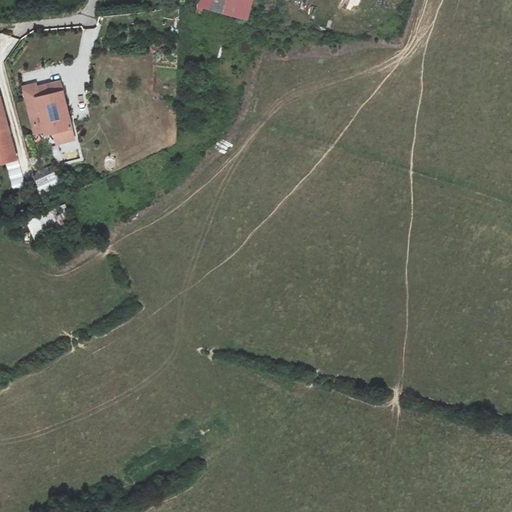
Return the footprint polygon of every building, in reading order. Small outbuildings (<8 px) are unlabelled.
[(247,0),(196,0),(197,0),(243,14),(247,0)] [(7,70),(0,72),(0,83),(3,93),(14,90),(7,70)] [(32,85),(37,108),(43,130),(52,128),(55,138),(72,134),(59,77),(33,85),(32,85)] [(29,111),(37,108),(32,85),(33,85),(32,80),(18,83),(20,92),(23,91),(29,111)] [(0,157),(14,154),(0,100),(0,157)] [(62,150),(63,160),(79,158),(78,148),(62,150)] [(48,203),(67,196),(58,171),(39,178),(48,203)] [(71,191),(90,184),(85,171),(67,178),(71,191)] [(64,203),(26,222),(36,241),(74,222),(64,203)]
